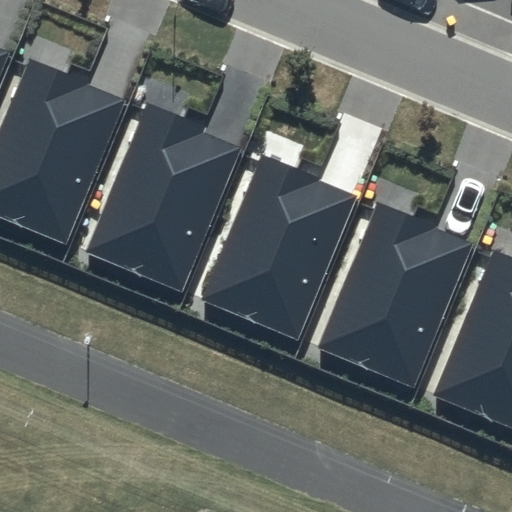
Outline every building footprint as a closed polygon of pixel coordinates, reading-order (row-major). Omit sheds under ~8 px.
[(125,102),(37,66),(0,157),(0,210),(69,239),(125,102)] [(240,148),(152,112),(96,249),(184,284),(240,148)] [(348,192),(260,156),(204,293),(292,328),(348,192)] [(467,245),(379,210),(323,347),(411,382),(467,245)] [(511,262),(493,255),(437,392),(511,422),(511,262)]
